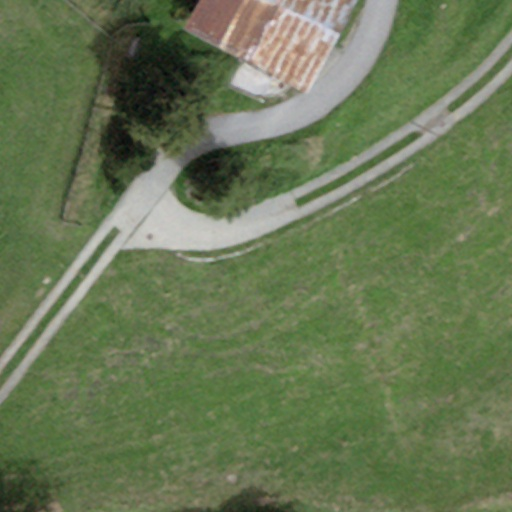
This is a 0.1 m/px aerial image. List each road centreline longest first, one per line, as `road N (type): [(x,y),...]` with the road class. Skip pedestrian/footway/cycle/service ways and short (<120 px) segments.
road 1 (track): [(152,195),(181,234),(238,236),(318,202),(485,86),(511,52)]
road 2 (track): [(152,195),(164,166),(205,139),(275,124),(333,94),(377,18),(378,0)]
road 3 (track): [(0,387),(105,242),(152,195)]
